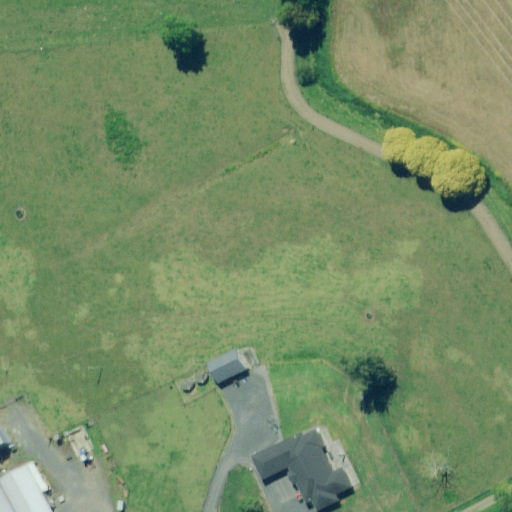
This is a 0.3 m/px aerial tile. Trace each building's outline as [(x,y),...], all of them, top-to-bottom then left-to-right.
[(253,369),(244,351),(215,365),(224,383),(253,369)] [(213,380),(207,371),(198,377),(203,386),(213,380)] [(200,387),(194,378),(182,385),(188,395),(200,387)] [(0,471),(0,451),(13,444),(0,421),(0,511),(58,511),(48,492),(52,490),(37,464),(6,481),(0,471)] [(333,452),(323,429),(257,459),(267,480),(294,468),(310,505),(317,501),(321,510),(360,493),(349,469),(339,473),(330,454),(333,452)]
